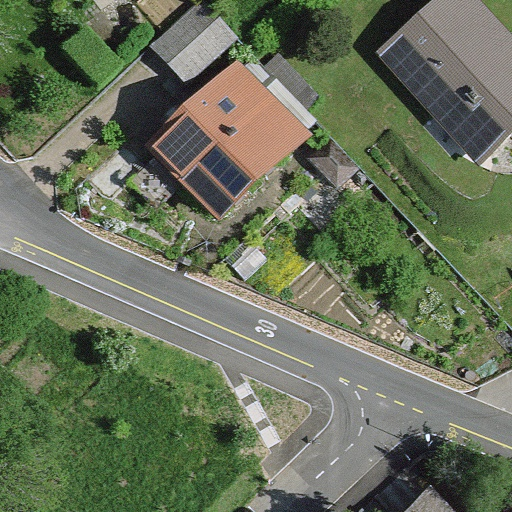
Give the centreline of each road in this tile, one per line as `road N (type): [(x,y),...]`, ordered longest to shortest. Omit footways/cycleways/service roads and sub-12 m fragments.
road 1 (residential): [(398,384),(31,228),(0,194)]
road 2 (residential): [(280,511),(360,436),(398,384)]
road 3 (residential): [(511,433),(398,384)]
